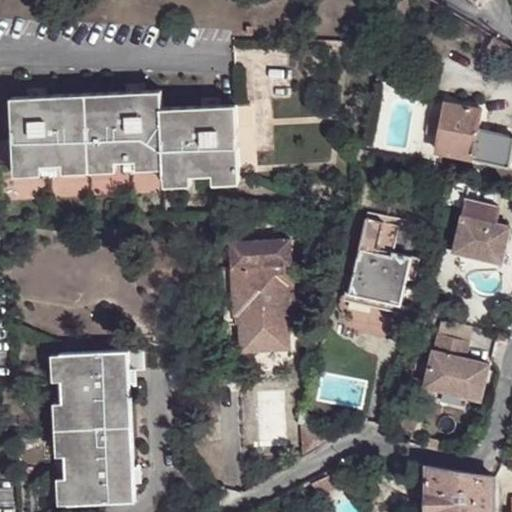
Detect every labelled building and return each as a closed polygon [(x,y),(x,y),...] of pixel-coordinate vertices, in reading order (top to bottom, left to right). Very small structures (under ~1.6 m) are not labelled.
[(511,45),(496,36),(487,52),(511,66),(511,45)] [(69,166),(122,164),(142,163),(142,171),(170,171),(171,187),(197,187),(197,177),(219,177),(220,186),(246,185),(243,108),(168,111),(168,94),(19,99),(20,143),(21,167),(48,167),(69,166)] [(456,154),(472,158),(478,129),(481,110),(436,100),(426,148),(456,154)] [(511,136),(478,129),(472,158),(510,165),(511,155),(511,136)] [(4,169),(21,167),(20,143),(0,143),(0,227),(6,228),(4,169)] [(122,172),(122,164),(69,166),(69,174),(122,172)] [(48,176),(48,167),(21,167),(21,177),(48,176)] [(456,251),(503,260),(510,223),(497,221),(501,205),(467,198),(456,251)] [(369,220),(352,295),(403,306),(412,259),(396,255),(401,226),(369,220)] [(290,240),(231,244),(232,269),(235,315),(240,315),(240,325),(242,352),(289,349),(288,327),(286,298),(285,284),(291,284),(292,284),(290,240)] [(293,297),(286,298),(288,327),(303,326),(301,296),(293,297)] [(440,318),(436,334),(467,341),(471,325),(440,318)] [(421,386),(478,399),(487,364),(463,358),(467,341),(436,334),(432,351),(430,350),(421,386)] [(148,353),(132,355),(132,372),(148,372),(148,353)] [(71,480),(71,505),(137,503),(132,372),(132,355),(66,357),(67,382),(68,404),(70,457),(71,480)] [(58,382),(67,382),(66,357),(57,357),(58,382)] [(61,457),(70,457),(68,404),(58,405),(61,457)] [(344,434),(303,426),(305,457),(344,434)] [(494,511),(496,476),(429,466),(428,511),(494,511)] [(339,467),(325,474),(329,479),(337,474),(343,486),(348,483),(339,467)] [(329,479),(315,485),(322,497),(343,486),(337,474),(329,479)] [(63,505),(71,505),(71,480),(61,481),(63,505)]
